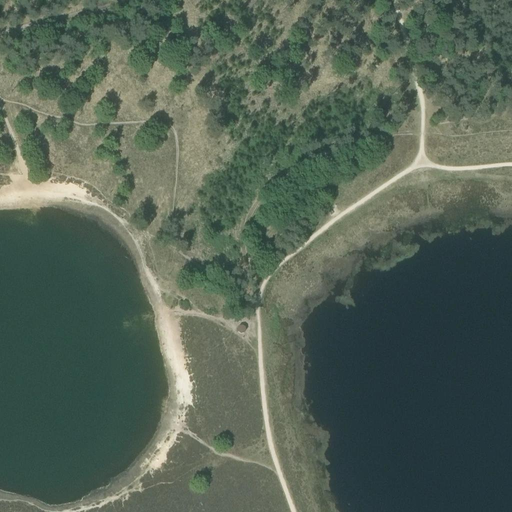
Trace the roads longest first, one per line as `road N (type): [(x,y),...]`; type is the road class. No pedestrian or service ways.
road 1 (track): [(511,165),(422,164),(402,174),(292,248),(268,276),(258,315)]
road 2 (track): [(258,315),(268,436),(295,511)]
road 3 (track): [(391,0),(424,119)]
